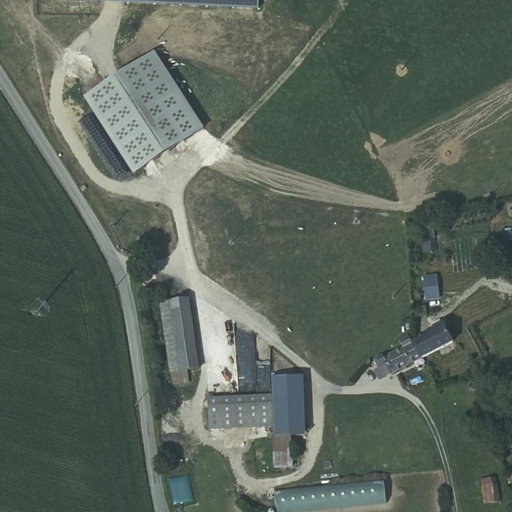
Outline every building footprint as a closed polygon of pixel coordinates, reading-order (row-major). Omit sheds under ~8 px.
[(200,131),(152,55),(82,100),(131,175),(200,131)] [(187,201),(195,246),(231,240),(223,195),(187,201)] [(265,203),(229,210),(240,270),(276,263),(265,203)] [(428,223),(413,226),(414,237),(430,234),(428,223)] [(438,275),(424,277),(427,301),(441,299),(438,275)] [(185,300),(158,303),(166,373),(193,369),(185,300)] [(409,344),(416,359),(448,342),(438,324),(424,333),(425,335),(409,344)] [(409,344),(405,335),(396,340),(400,348),(381,358),(380,355),(371,360),(378,377),(386,373),(387,374),(389,373),(416,359),(409,344)] [(269,375),(270,395),(270,426),(271,467),(288,466),(286,367),(277,367),(277,374),(269,375)] [(240,390),(256,391),(257,384),(241,383),(240,390)] [(270,395),(231,396),(232,427),(270,426),(270,395)] [(232,427),(231,396),(207,396),(208,427),(232,427)] [(381,476),(272,489),(274,511),(292,511),(383,501),(381,476)] [(491,479),(479,481),(483,505),(496,502),(494,486),(492,486),(491,479)]
